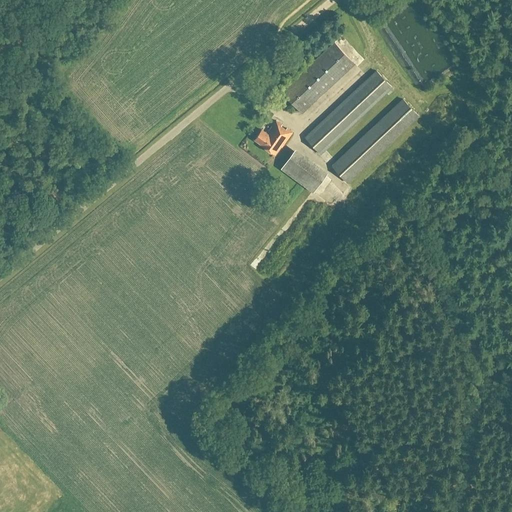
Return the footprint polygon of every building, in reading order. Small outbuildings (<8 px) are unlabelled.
[(334,43),(282,92),(302,113),(354,64),(334,43)] [(376,71),(305,137),(321,154),(392,88),(376,71)] [(332,166),(348,183),(419,117),(403,100),(332,166)] [(262,130),(254,140),(275,155),(281,147),(282,148),(292,133),(276,121),(267,134),(262,130)] [(274,255),(286,263),(296,248),(284,240),(274,255)]
